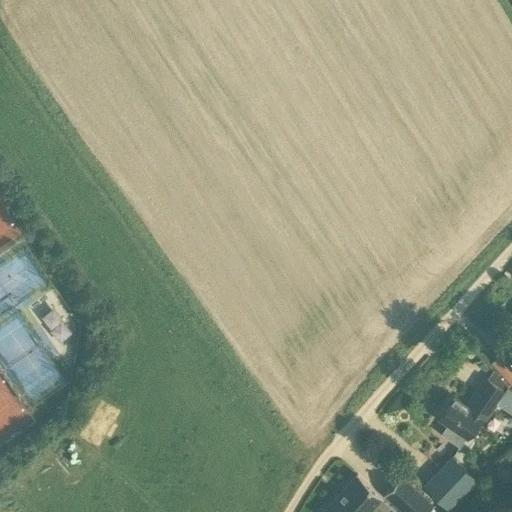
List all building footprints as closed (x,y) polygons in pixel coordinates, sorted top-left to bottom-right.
[(511,367),(500,354),(490,362),(511,385),(511,367)] [(511,413),(511,391),(507,386),(505,390),(486,377),(466,405),(453,396),(439,417),(448,424),(442,433),(460,445),(482,413),(487,416),(496,402),(511,413)] [(452,455),(425,484),(449,506),(476,478),(452,455)] [(367,511),(382,496),(358,474),(323,511),(367,511)] [(401,475),(384,493),(405,511),(426,511),(433,504),(401,475)]
